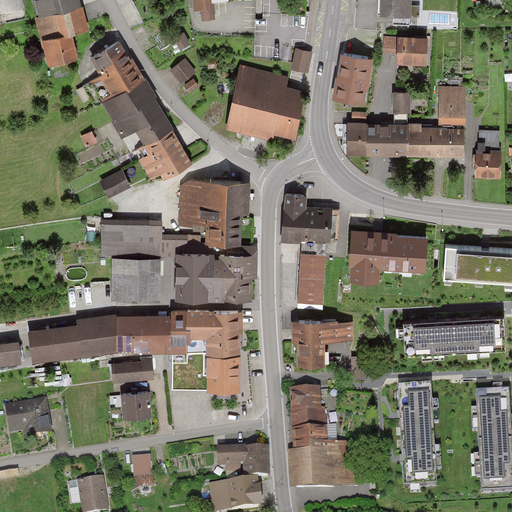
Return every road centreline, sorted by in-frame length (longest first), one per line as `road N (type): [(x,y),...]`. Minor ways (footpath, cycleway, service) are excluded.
road 1 (residential): [(276,422),(0,466)]
road 2 (residential): [(274,181),(223,149),(174,103),(110,0)]
road 3 (tertiary): [(274,181),(268,307),(276,422)]
road 4 (secondary): [(323,152),(355,188),(381,198),(511,217)]
road 5 (secondary): [(333,0),(319,103),(323,152)]
road 6 (unknown): [(381,198),(383,54)]
